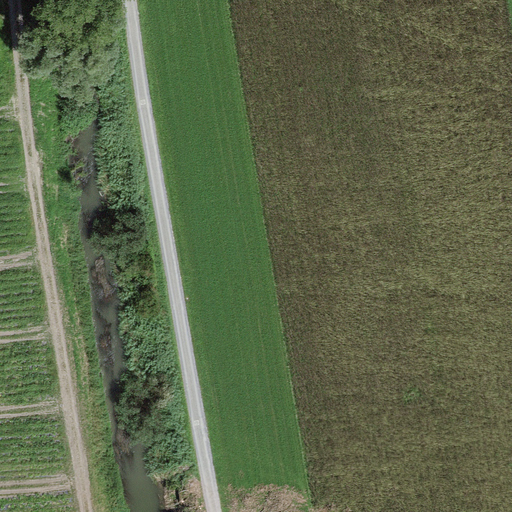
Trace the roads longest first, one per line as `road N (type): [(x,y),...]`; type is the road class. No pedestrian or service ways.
road 1 (track): [(210,511),(127,0)]
road 2 (track): [(8,0),(79,511)]
